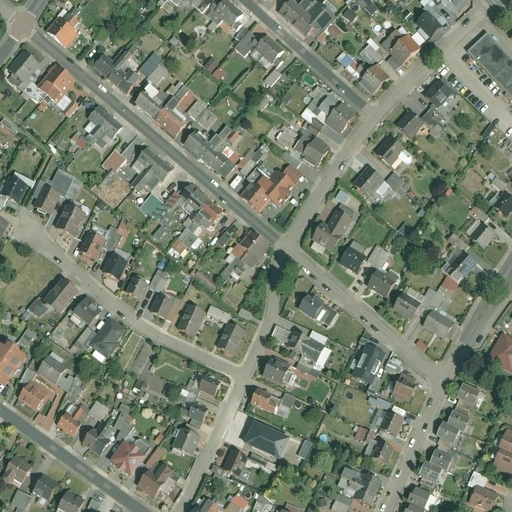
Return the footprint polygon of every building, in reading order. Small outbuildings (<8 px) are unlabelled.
[(202,16),(214,1),(213,0),(169,0),(162,9),(171,16),(184,1),(202,16)] [(359,0),(356,3),(370,17),(378,10),(367,0),(359,0)] [(453,0),(433,0),(442,10),(453,0)] [(297,8),(304,13),(310,5),(302,1),(297,8)] [(289,3),(278,15),(306,40),(328,15),(317,5),(306,18),(289,3)] [(232,30),(243,17),(228,5),(217,18),(232,30)] [(75,19),(79,13),(74,9),(69,15),(75,19)] [(346,10),(342,20),(353,24),(356,14),(346,10)] [(443,28),(428,13),(415,25),(430,41),(443,28)] [(48,35),(65,47),(75,34),(58,21),(48,35)] [(333,26),(326,32),(335,41),(341,35),(333,26)] [(463,52),(494,85),(511,103),(511,58),(486,31),(463,52)] [(385,47),(403,67),(418,53),(400,33),(385,47)] [(256,50),(273,65),(284,52),(266,38),(256,50)] [(375,53),(379,49),(372,42),(358,55),(372,70),(382,60),(375,53)] [(129,56),(139,48),(135,44),(126,52),(129,56)] [(92,67),(112,84),(123,71),(132,60),(123,51),(111,65),(101,57),(92,67)] [(40,67),(24,53),(7,72),(24,86),(40,67)] [(168,73),(159,65),(163,61),(154,53),(137,71),(155,87),(168,73)] [(357,83),(365,75),(343,53),(335,61),(357,83)] [(211,59),(203,68),(210,73),(218,64),(211,59)] [(77,84),(57,67),(37,89),(57,106),(77,84)] [(219,82),(226,73),(220,67),(212,76),(219,82)] [(270,88),(281,76),(274,70),(263,82),(270,88)] [(123,71),(112,84),(127,98),(138,85),(137,83),(123,71)] [(375,72),(363,85),(360,88),(373,101),(388,85),(375,72)] [(438,106),(453,92),(441,79),(426,93),(438,106)] [(309,96),(328,112),(322,118),(339,132),(352,117),(317,87),(309,96)] [(145,89),(134,102),(174,136),(186,122),(172,111),(186,96),(180,91),(167,107),(145,89)] [(261,112),(272,100),(267,96),(256,108),(261,112)] [(199,102),(189,114),(208,130),(218,118),(199,102)] [(115,136),(125,124),(102,104),(92,116),(115,136)] [(411,139),(425,121),(411,110),(396,128),(411,139)] [(0,124),(12,132),(14,127),(2,120),(0,124)] [(308,139),(304,144),(277,123),(269,134),(314,169),(326,153),(308,139)] [(222,142),(230,130),(225,126),(217,138),(222,142)] [(233,165),(196,131),(184,144),(221,178),(233,165)] [(234,133),(228,142),(233,146),(239,136),(234,133)] [(176,167),(143,138),(133,150),(166,178),(176,167)] [(401,151),(387,139),(371,157),(384,170),(401,151)] [(100,191),(127,161),(114,151),(101,166),(109,173),(96,188),(100,191)] [(251,184),(240,197),(261,215),(270,204),(276,210),(302,179),(289,168),(282,176),(276,171),(272,176),(260,166),(257,170),(245,160),(235,171),(251,184)] [(365,194),(377,177),(362,167),(350,183),(365,194)] [(393,173),(384,183),(401,198),(410,187),(393,173)] [(29,184),(11,174),(1,192),(19,202),(29,184)] [(230,212),(191,179),(180,193),(218,225),(230,212)] [(52,212),(60,192),(42,185),(34,205),(52,212)] [(167,210),(145,191),(135,202),(157,221),(167,210)] [(339,191),(334,200),(344,206),(349,197),(339,191)] [(502,218),(511,205),(511,197),(503,191),(489,207),(502,218)] [(86,212),(68,202),(56,224),(74,233),(86,212)] [(312,231),(335,247),(355,220),(337,207),(328,219),(323,216),(312,231)] [(0,239),(7,242),(16,222),(0,214),(0,239)] [(393,214),(388,224),(394,227),(398,216),(393,214)] [(469,235),(482,247),(496,232),(483,220),(469,235)] [(159,241),(166,231),(160,227),(153,237),(159,241)] [(105,240),(87,229),(77,246),(95,257),(105,240)] [(224,233),(216,244),(223,249),(230,238),(224,233)] [(258,263),(269,251),(253,237),(243,250),(258,263)] [(365,260),(348,245),(336,259),(354,273),(365,260)] [(130,262),(112,252),(102,270),(120,280),(130,262)] [(476,263),(463,252),(448,270),(461,280),(476,263)] [(364,285),(384,299),(395,283),(381,273),(388,263),(374,253),(364,266),(373,272),(364,285)] [(447,277),(452,273),(445,266),(440,270),(447,277)] [(156,271),(149,289),(162,294),(169,276),(156,271)] [(212,292),(217,287),(197,271),(193,277),(212,292)] [(149,281),(133,274),(125,292),(141,299),(149,281)] [(63,278),(49,296),(61,306),(75,288),(63,278)] [(408,317),(418,303),(401,291),(391,305),(408,317)] [(450,327),(435,314),(444,303),(429,291),(418,305),(430,314),(420,327),(439,341),(450,327)] [(173,301),(153,292),(145,308),(165,318),(173,301)] [(307,292),(297,307),(315,318),(325,304),(314,297),(307,292)] [(88,328),(103,312),(86,297),(71,313),(88,328)] [(197,334),(206,313),(186,304),(177,325),(197,334)] [(215,321),(226,324),(230,315),(208,307),(203,322),(213,326),(215,321)] [(249,320),(251,314),(240,310),(238,317),(249,320)] [(126,331),(110,319),(88,347),(107,362),(119,346),(117,344),(126,331)] [(57,339),(65,327),(60,323),(52,336),(57,339)] [(244,333),(224,326),(217,347),(237,354),(244,333)] [(27,330),(17,344),(26,349),(35,336),(27,330)] [(280,348),(311,363),(321,340),(305,333),(299,344),(285,338),(280,348)] [(511,342),(502,336),(487,362),(511,376),(511,342)] [(0,356),(0,377),(8,384),(30,354),(12,341),(0,356)] [(378,371),(384,356),(367,348),(360,363),(378,371)] [(66,365),(50,353),(42,364),(58,376),(66,365)] [(397,374),(402,363),(389,358),(383,372),(390,375),(392,372),(397,374)] [(281,385),(289,367),(270,359),(262,376),(281,385)] [(371,386),(378,371),(360,363),(353,378),(371,386)] [(200,371),(193,386),(214,395),(221,380),(200,371)] [(416,389),(418,383),(399,374),(392,390),(411,399),(416,389)] [(291,387),(296,378),(290,375),(285,384),(291,387)] [(47,397),(26,381),(16,394),(37,411),(47,397)] [(424,511),(423,511),(441,471),(446,474),(452,460),(450,459),(460,434),(463,435),(469,421),(467,420),(472,407),(474,408),(480,393),(463,386),(456,402),(459,403),(454,414),(452,413),(447,427),(442,425),(436,441),(440,442),(430,466),(425,464),(419,479),(423,481),(418,493),(413,490),(403,511),(424,511)] [(258,387),(250,402),(273,413),(280,397),(258,387)] [(388,411),(391,404),(369,397),(367,404),(388,411)] [(191,399),(183,415),(203,424),(211,408),(191,399)] [(96,418),(101,421),(108,410),(95,402),(87,415),(95,419),(96,418)] [(132,427),(124,423),(131,410),(121,404),(117,411),(121,413),(113,428),(120,432),(116,438),(124,442),(132,427)] [(56,423),(72,436),(82,423),(65,410),(56,423)] [(406,419),(391,412),(382,431),(397,438),(406,419)] [(257,448),(265,428),(249,421),(241,441),(257,448)] [(93,431),(83,446),(100,458),(111,444),(108,442),(114,433),(102,425),(96,433),(93,431)] [(185,461),(198,433),(184,426),(179,437),(171,455),(185,461)] [(363,443),(367,431),(358,429),(354,440),(363,443)] [(511,471),(511,433),(506,431),(492,470),(500,473),(502,468),(511,471)] [(383,467),(393,445),(378,438),(368,459),(383,467)] [(119,447),(109,461),(130,476),(140,462),(119,447)] [(241,480),(251,459),(235,452),(225,473),(241,480)] [(36,467),(16,455),(7,469),(27,482),(36,467)] [(147,466),(136,480),(153,493),(160,482),(164,485),(173,472),(159,463),(153,471),(147,466)] [(363,508),(377,479),(349,466),(341,483),(355,489),(350,501),(363,508)] [(475,492),(468,506),(481,511),(490,511),(497,497),(482,490),(487,481),(474,474),(467,488),(475,492)] [(50,499),(60,484),(46,475),(36,489),(50,499)] [(214,476),(212,481),(224,485),(225,479),(214,476)] [(76,511),(84,501),(67,489),(56,505),(66,511),(76,511)] [(24,511),(31,497),(16,491),(10,505),(17,508),(15,511),(24,511)] [(257,496),(253,511),(257,511),(261,511),(262,510),(269,511),(270,511),(274,500),(257,496)] [(213,511),(195,499),(187,511),(213,511)] [(88,508),(97,511),(100,504),(91,500),(88,508)] [(230,503),(223,511),(230,511),(243,511),(247,506),(239,500),(235,506),(230,503)]
